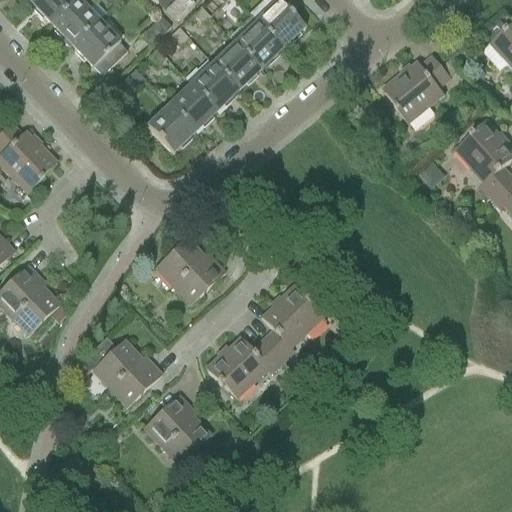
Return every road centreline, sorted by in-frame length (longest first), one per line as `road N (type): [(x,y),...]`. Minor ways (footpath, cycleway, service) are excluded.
road 1 (residential): [(194,201),(377,49)]
road 2 (residential): [(176,357),(264,271),(194,201)]
road 3 (residential): [(97,161),(0,54)]
road 4 (residential): [(66,255),(35,225),(97,161)]
